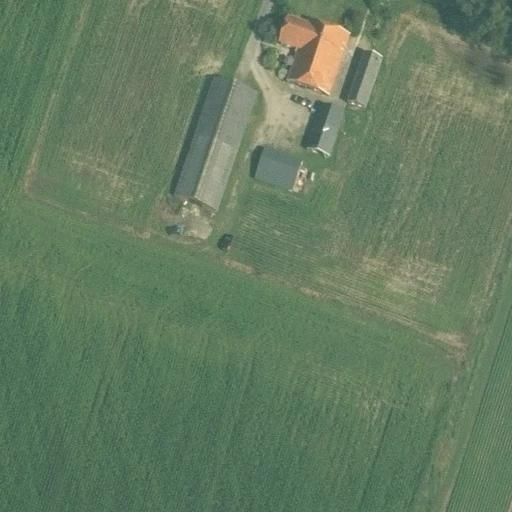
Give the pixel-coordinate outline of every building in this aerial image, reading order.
[(315,40),(319,27),(307,22),(306,26),(288,20),(280,45),(297,51),(299,46),(310,50),(314,39),(315,40)] [(328,98),(349,37),(319,27),(315,40),(314,39),(310,50),(299,46),(297,51),(287,83),(328,98)] [(366,110),(382,60),(363,54),(347,104),(366,110)] [(216,213),(236,155),(256,96),(214,82),(175,198),(216,213)] [(329,159),(344,113),(320,105),(305,150),(329,159)] [(293,194),(302,163),(264,150),(254,180),(293,194)] [(377,210),(383,196),(353,182),(346,197),(377,210)] [(287,231),(285,247),(312,251),(314,234),(287,231)]
